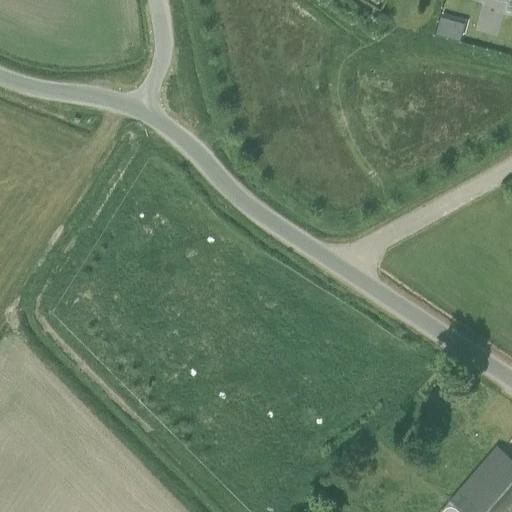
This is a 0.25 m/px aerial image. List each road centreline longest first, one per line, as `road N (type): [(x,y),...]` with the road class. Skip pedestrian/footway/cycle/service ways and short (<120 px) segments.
road 1 (unclassified): [(511,388),(255,217),(139,106)]
road 2 (unclassified): [(139,106),(0,79)]
